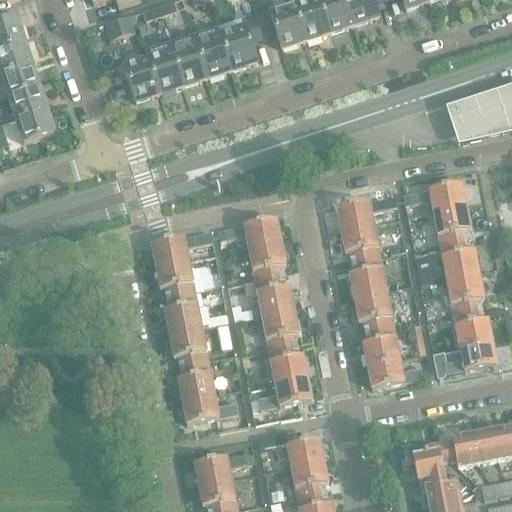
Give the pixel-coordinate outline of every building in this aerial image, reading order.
[(209,4),(207,0),(190,0),(194,9),(209,4)] [(343,0),(323,0),(317,2),(329,38),(354,30),(343,0)] [(373,7),(387,2),(385,0),(343,0),(354,30),(378,22),(373,7)] [(385,0),(387,2),(393,0),(400,0),(405,14),(429,5),(427,0),(385,0)] [(317,2),(293,10),(305,46),(329,38),(317,2)] [(174,5),(157,10),(161,21),(177,15),(174,5)] [(248,5),(241,7),(244,16),(250,14),(248,5)] [(161,21),(157,10),(142,15),(146,26),(161,21)] [(281,54),(305,46),(293,10),(270,18),(268,14),(255,18),(263,43),(276,38),(281,54)] [(250,47),(263,43),(255,18),(241,23),(243,31),(220,39),(232,74),(256,66),(250,47)] [(109,45),(134,37),(128,20),(104,28),(109,45)] [(0,26),(0,52),(24,45),(17,21),(0,26)] [(217,30),(193,38),(208,82),(232,74),(220,39),(217,30)] [(193,38),(169,46),(184,90),(208,82),(193,38)] [(0,78),(32,68),(24,45),(0,52),(0,78)] [(145,54),(148,63),(160,98),(184,90),(169,46),(145,54)] [(135,106),(160,98),(148,63),(123,71),(135,106)] [(0,78),(0,79),(7,101),(39,91),(32,68),(0,78)] [(511,86),(446,107),(458,145),(511,133),(511,86)] [(7,101),(15,124),(47,114),(39,91),(7,101)] [(54,135),(47,114),(15,124),(22,146),(54,135)] [(415,187),(407,189),(409,199),(417,197),(415,187)] [(431,204),(433,216),(465,210),(460,188),(429,194),(429,195),(403,200),(405,209),(431,204)] [(337,211),(341,233),(372,227),(370,216),(396,211),(394,202),(368,207),(368,205),(337,211)] [(469,234),(465,210),(433,216),(440,250),(467,245),(465,235),(469,234)] [(246,240),(248,252),(280,245),(276,223),(244,229),(244,231),(218,236),(220,245),(246,240)] [(350,257),(352,267),(379,262),(372,227),(341,233),(346,258),(350,257)] [(399,235),(391,236),(393,249),(401,248),(399,235)] [(151,247),(156,270),(187,264),(185,252),(212,247),(210,237),(183,243),(183,241),(151,247)] [(285,269),(280,245),(248,252),(255,288),(283,283),(281,270),(285,269)] [(469,255),(467,245),(440,250),(446,284),(478,278),(473,254),(469,255)] [(397,249),(388,251),(390,259),(399,258),(397,249)] [(349,278),(354,302),(386,295),(379,262),(352,267),(353,277),(349,278)] [(429,262),(415,265),(420,289),(433,287),(429,262)] [(164,292),(166,303),(194,297),(187,264),(156,270),(160,292),(164,292)] [(483,303),(478,278),(446,284),(453,319),(480,314),(478,304),(483,303)] [(284,290),(283,283),(255,288),(262,320),(294,314),(289,289),(284,290)] [(363,326),(365,337),(393,332),(386,295),(354,302),(359,326),(363,326)] [(164,313),(169,338),(201,332),(194,297),(166,303),(168,312),(164,313)] [(298,339),(294,314),(262,320),(268,355),(296,349),(294,339),(298,339)] [(482,324),(480,314),(453,319),(460,353),(491,347),(487,323),(482,324)] [(411,331),(416,360),(424,359),(419,329),(411,331)] [(177,362),(179,372),(207,367),(201,332),(169,338),(174,363),(177,362)] [(363,347),(368,371),(399,365),(393,332),(365,337),(367,346),(363,347)] [(495,369),(491,347),(460,353),(462,365),(443,368),(445,377),(463,374),(464,376),(495,369)] [(298,359),(296,349),(268,355),(275,388),(307,382),(302,358),(298,359)] [(401,376),(399,365),(368,371),(372,394),(403,387),(403,385),(422,381),(420,373),(401,376)] [(178,382),(182,407),(214,401),(207,367),(179,372),(181,382),(178,382)] [(311,405),(307,382),(275,388),(277,400),(257,404),(258,413),(279,409),(279,411),(311,405)] [(216,411),(214,401),(182,407),(187,429),(218,423),(218,421),(237,417),(235,408),(216,411)] [(511,446),(509,429),(489,433),(495,463),(511,459),(511,446)] [(489,433),(470,437),(476,467),(495,463),(489,433)] [(456,470),(476,467),(470,437),(450,440),(451,444),(435,447),(437,457),(453,454),(455,465),(456,470)] [(288,461),(290,471),(322,465),(318,444),(286,450),(286,451),(260,456),(262,466),(288,461)] [(441,467),(455,465),(453,454),(437,457),(435,447),(425,449),(427,456),(412,459),(417,484),(421,483),(432,481),(431,477),(443,475),(441,467)] [(194,467),(198,489),(230,483),(228,473),(254,468),(253,458),(226,463),(226,461),(194,467)] [(326,487),(322,465),(290,471),(296,504),(324,498),(322,488),(326,487)] [(445,487),(443,475),(431,477),(432,481),(421,483),(424,497),(426,497),(428,510),(459,505),(456,485),(445,487)] [(206,510),(206,511),(235,511),(230,483),(198,489),(202,511),(206,510)] [(511,488),(511,484),(496,487),(499,502),(511,499),(511,488)] [(483,505),(499,502),(496,487),(480,490),(483,505)] [(282,494),(270,496),(271,506),(284,504),(282,494)] [(326,508),(324,498),(296,504),(298,511),(330,511),(330,507),(326,508)]
